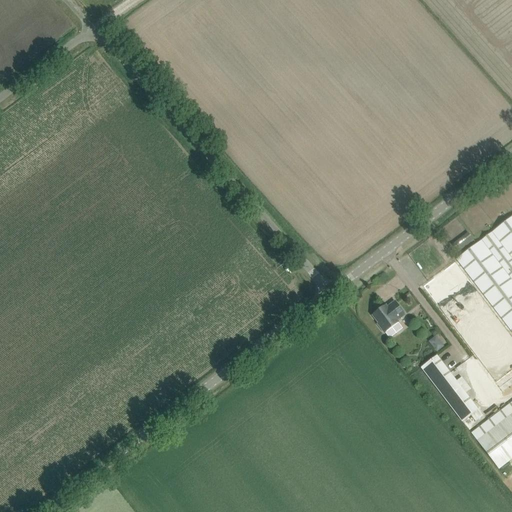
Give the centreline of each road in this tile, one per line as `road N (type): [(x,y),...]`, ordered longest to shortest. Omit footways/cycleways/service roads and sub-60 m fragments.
road 1 (unclassified): [(331,292),(106,33),(93,27),(0,94)]
road 2 (tertiary): [(38,511),(331,292)]
road 3 (tertiary): [(331,292),(511,153)]
